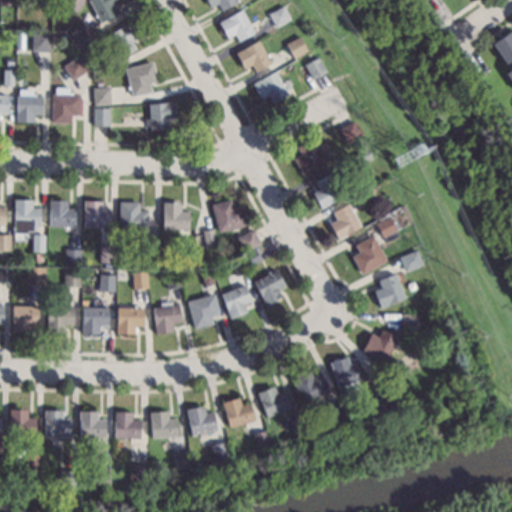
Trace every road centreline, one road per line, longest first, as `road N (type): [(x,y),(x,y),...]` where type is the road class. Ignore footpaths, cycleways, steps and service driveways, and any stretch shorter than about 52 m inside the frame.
road 1 (residential): [(331,312),(162,0)]
road 2 (residential): [(331,312),(208,367),(137,375),(0,372)]
road 3 (residential): [(330,120),(252,157),(197,170),(0,166)]
